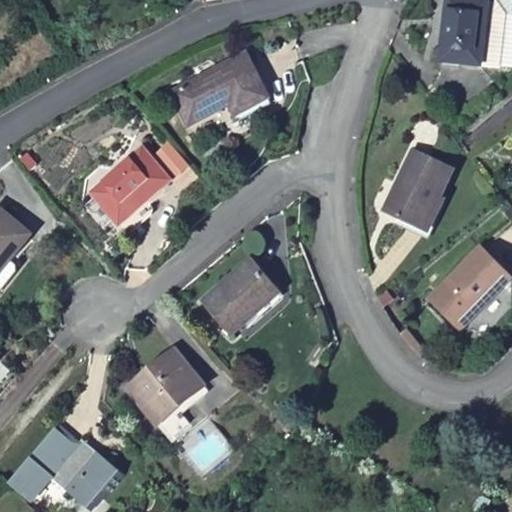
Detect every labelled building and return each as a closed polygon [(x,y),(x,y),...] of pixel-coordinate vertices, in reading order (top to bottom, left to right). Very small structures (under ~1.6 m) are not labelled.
[(511,3),(509,0),(498,0),(491,5),(491,8),(486,7),(486,3),(462,0),(446,0),(441,62),(511,70),(511,3)] [(247,55),(173,93),(189,124),(230,103),(236,114),(270,98),(247,55)] [(168,146),(157,156),(174,177),(186,166),(168,146)] [(142,149),(93,194),(120,225),(141,207),(171,181),(142,149)] [(453,172),(415,153),(398,184),(402,186),(388,213),(424,230),(453,172)] [(120,225),(129,235),(150,217),(141,207),(120,225)] [(0,211),(0,270),(12,257),(29,236),(0,211)] [(511,278),(482,249),(431,299),(460,328),(511,278)] [(12,257),(0,270),(0,290),(20,267),(20,263),(12,257)] [(255,261),(203,302),(230,335),(256,315),(253,311),(279,291),(255,261)] [(176,353),(129,390),(157,425),(204,388),(176,353)] [(53,470),(74,447),(54,429),(29,459),(49,476),(53,470)] [(68,485),(64,490),(85,509),(96,496),(101,501),(121,477),(79,441),(74,447),(53,470),(68,485)] [(26,500),(49,476),(29,459),(8,484),(26,500)] [(49,476),(64,490),(68,485),(53,470),(49,476)]
